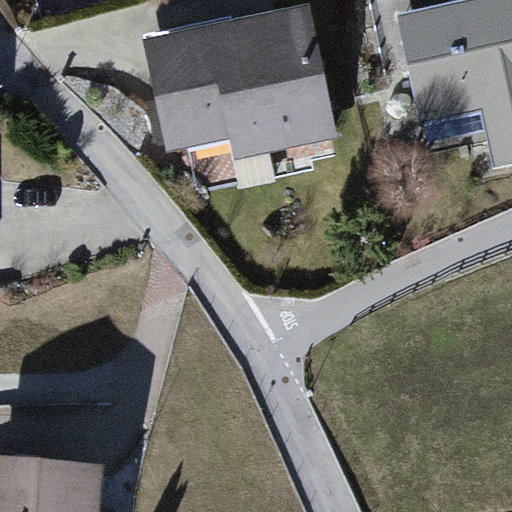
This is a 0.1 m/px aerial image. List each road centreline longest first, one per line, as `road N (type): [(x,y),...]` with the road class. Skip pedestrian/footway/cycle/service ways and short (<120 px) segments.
road 1 (residential): [(270,356),(190,246),(0,36)]
road 2 (residential): [(270,356),(511,235)]
road 3 (residential): [(336,511),(270,356)]
